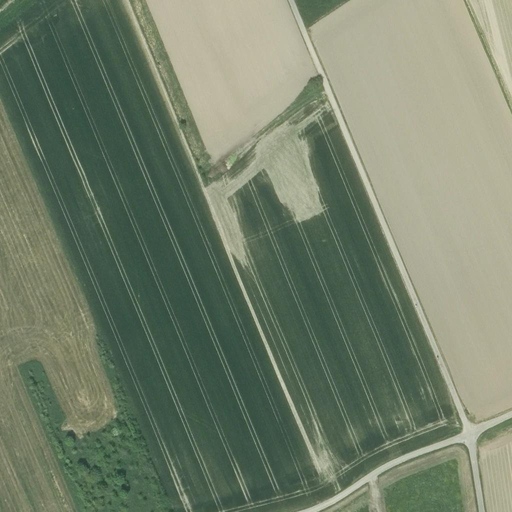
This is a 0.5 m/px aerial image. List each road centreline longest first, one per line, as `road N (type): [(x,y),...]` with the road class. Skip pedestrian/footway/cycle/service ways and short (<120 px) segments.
road 1 (track): [(288,0),(464,431)]
road 2 (track): [(302,511),(464,431)]
